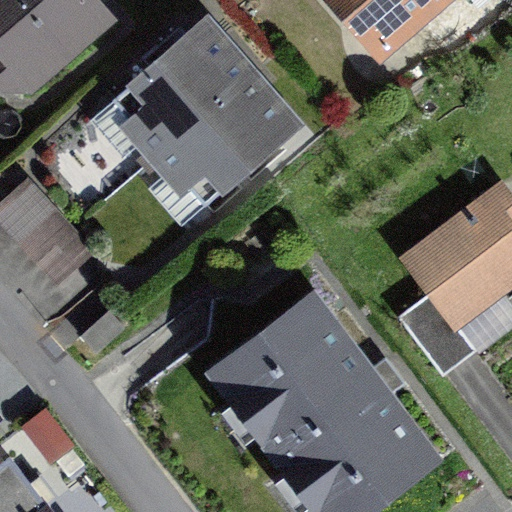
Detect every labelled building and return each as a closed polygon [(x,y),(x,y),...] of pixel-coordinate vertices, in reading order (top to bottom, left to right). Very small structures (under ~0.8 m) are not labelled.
[(0,0),(0,81),(25,83),(100,18),(84,0),(0,0)] [(337,0),(379,47),(433,0),(337,0)] [(159,152),(246,77),(200,24),(113,99),(159,152)] [(292,130),(246,77),(159,152),(205,205),(292,130)] [(0,214),(58,280),(98,245),(31,170),(0,198),(0,214)] [(432,293),(401,317),(443,372),(474,349),(456,325),(511,282),(511,199),(501,184),(404,257),(432,293)] [(318,493),(312,498),(322,511),(360,511),(432,458),(311,298),(216,371),(240,403),(246,398),(264,422),(258,427),(294,474),(300,469),(318,493)] [(109,310),(81,335),(96,352),(124,327),(109,310)] [(52,511),(10,456),(0,463),(0,511),(52,511)]
